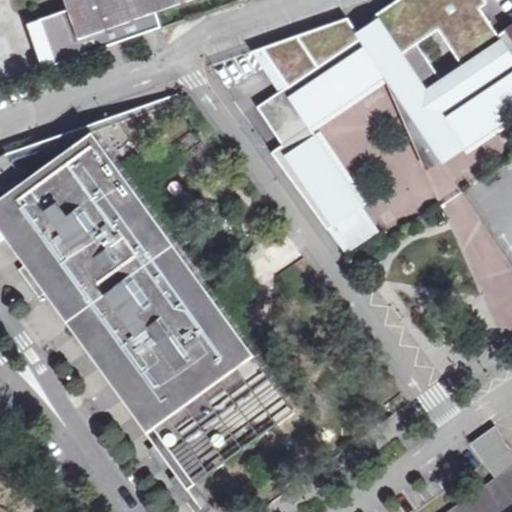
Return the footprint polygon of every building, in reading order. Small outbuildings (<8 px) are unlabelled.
[(65,0),(69,10),(40,20),(56,64),(162,27),(156,12),(190,0),(65,0)] [(329,229),(346,254),(379,231),(363,207),(363,206),(310,127),(376,83),(419,148),(430,141),(439,154),(457,142),(463,149),(511,116),(511,40),(506,30),(498,35),(480,8),(488,3),(485,0),(397,0),(374,16),(377,21),(359,34),(348,18),(267,45),(292,83),(284,88),(262,103),(288,142),(276,149),(329,229)] [(292,83),(267,45),(258,48),(284,88),(292,83)] [(187,488),(194,483),(190,477),(204,467),(202,463),(214,454),(217,458),(236,444),(234,441),(248,431),(251,434),(270,421),(267,417),(275,412),(281,420),(293,412),(97,129),(128,111),(179,86),(175,78),(55,130),(68,150),(58,157),(25,181),(6,155),(0,156),(0,215),(31,259),(18,268),(38,298),(52,288),(124,387),(111,395),(138,433),(151,425),(162,439),(149,448),(160,464),(171,456),(181,470),(177,474),(187,488)] [(44,135),(58,157),(68,150),(55,130),(44,135)] [(175,171),(195,157),(181,138),(162,152),(175,171)] [(190,477),(194,483),(281,420),(275,412),(267,417),(270,421),(251,434),(248,431),(234,441),(236,444),(217,458),(214,454),(202,463),(204,467),(190,477)] [(470,443),(494,478),(511,465),(511,449),(495,426),(470,443)] [(511,465),(494,478),(446,511),(499,511),(511,503),(511,465)]
